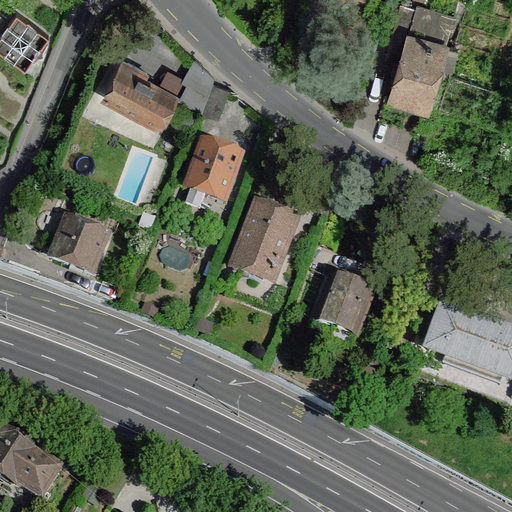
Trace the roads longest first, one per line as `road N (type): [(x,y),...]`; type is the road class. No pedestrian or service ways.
road 1 (primary): [(465,511),(243,393),(0,292)]
road 2 (tertiary): [(511,235),(387,172),(309,120),(183,0)]
road 3 (primary): [(0,347),(223,442),(352,511)]
road 4 (tertiary): [(0,208),(90,0)]
